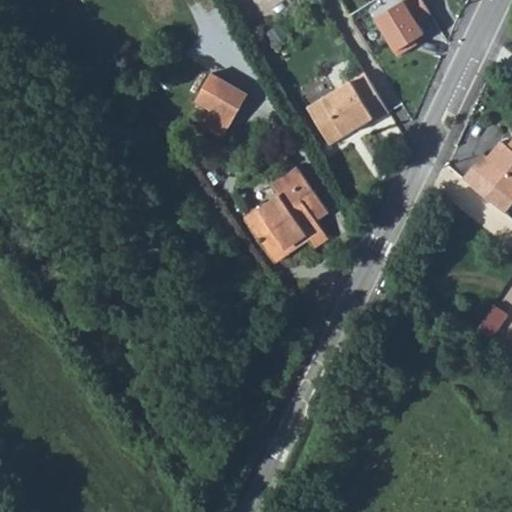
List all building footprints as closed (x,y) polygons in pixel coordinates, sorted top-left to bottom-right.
[(423,0),(404,0),(375,17),(399,56),(412,47),(409,43),(425,33),(419,23),(432,15),(423,0)] [(366,72),(308,107),(331,144),(373,117),(375,121),(391,112),(366,72)] [(249,94),(212,73),(196,100),(233,121),(249,94)] [(481,160),(458,191),(501,224),(511,209),(511,143),(505,153),(498,148),(486,164),(481,160)] [(329,211),(299,167),(272,185),(279,196),(246,219),(275,260),(289,251),(286,246),(305,233),(314,246),(328,236),(317,219),(329,211)]
